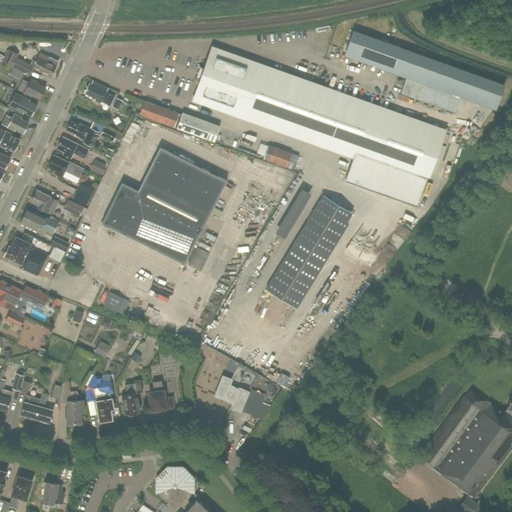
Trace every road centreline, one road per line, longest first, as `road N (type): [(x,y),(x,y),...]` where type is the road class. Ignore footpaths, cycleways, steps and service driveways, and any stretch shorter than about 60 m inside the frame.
road 1 (residential): [(269,511),(223,455),(201,443),(60,453),(0,436)]
road 2 (unclassified): [(0,224),(103,0)]
